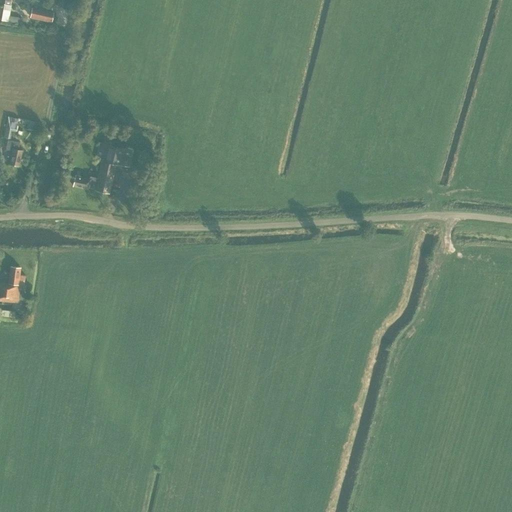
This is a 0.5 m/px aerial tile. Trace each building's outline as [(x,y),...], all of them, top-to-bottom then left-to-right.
[(11,0),(5,0),(5,4),(4,4),(2,21),(9,22),(9,21),(21,23),(22,17),(10,16),(12,5),(11,5),(11,0)] [(51,22),(53,12),(32,7),(30,17),(51,22)] [(42,123),(30,120),(29,128),(40,131),(42,123)] [(17,125),(7,123),(4,137),(11,138),(13,131),(16,131),(17,125)] [(17,149),(18,142),(7,140),(5,150),(12,151),(9,164),(19,166),(22,150),(17,149)] [(129,167),(133,149),(100,142),(96,160),(101,161),(98,177),(91,176),(90,178),(75,175),(73,186),(88,189),(88,187),(95,189),(95,190),(108,193),(115,164),(129,167)] [(20,267),(10,266),(8,283),(0,281),(0,298),(0,299),(18,302),(20,284),(23,284),(24,275),(19,275),(20,267)]
